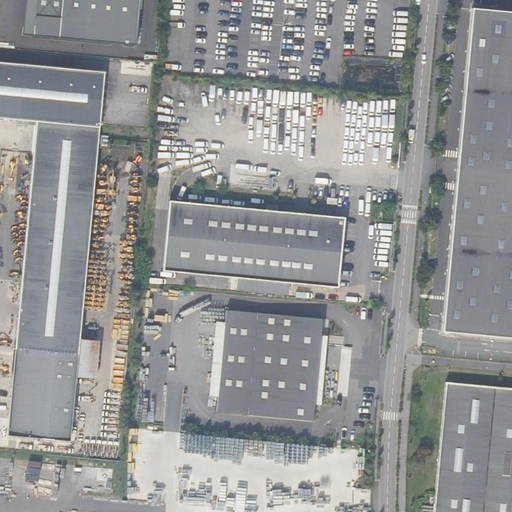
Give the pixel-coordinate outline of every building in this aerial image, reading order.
[(0,0),(0,34),(137,45),(140,0),(0,0)] [(511,15),(474,13),(445,326),(511,331),(511,15)] [(104,73),(0,63),(0,119),(37,123),(8,435),(71,441),(77,377),(91,379),(94,342),(80,341),(98,147),(107,148),(108,138),(99,137),(104,73)] [(171,211),(165,279),(238,285),(288,290),(338,294),(343,226),(171,211)] [(372,228),(382,229),(383,217),(372,216),(372,228)] [(238,285),(237,300),(287,304),(288,290),(238,285)] [(206,401),(205,415),(312,425),(323,325),(216,315),(214,328),(218,329),(225,330),(218,401),(211,401),(206,401)] [(225,330),(218,329),(211,401),(218,401),(225,330)] [(96,379),(100,343),(94,342),(91,379),(96,379)] [(511,511),(511,393),(447,388),(435,511),(511,511)]
